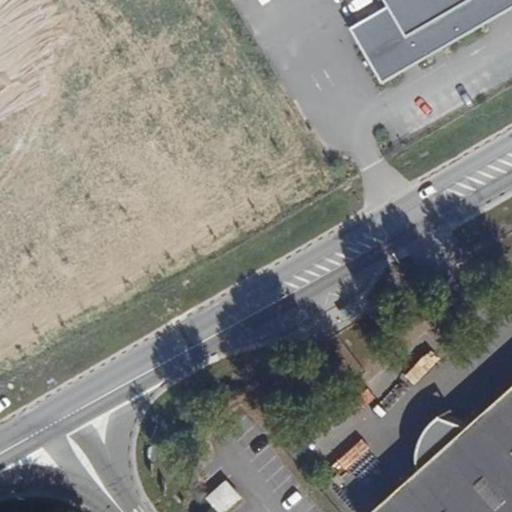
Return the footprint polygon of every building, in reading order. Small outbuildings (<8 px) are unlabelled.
[(511,0),(384,0),(389,7),(350,29),(380,84),(511,12),(511,0)] [(0,250),(23,242),(14,219),(5,222),(0,209),(0,250)] [(511,511),(511,387),(466,428),(438,417),(430,425),(418,444),(415,459),(417,472),(371,511),(511,511)] [(343,469),(367,449),(361,441),(337,461),(343,469)] [(221,511),(239,496),(226,482),(208,498),(220,511),(221,511)]
